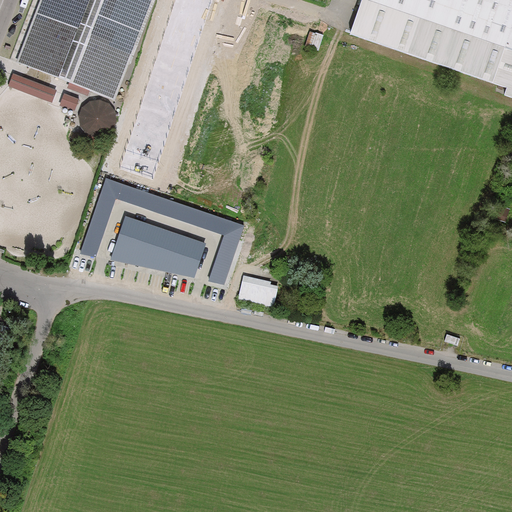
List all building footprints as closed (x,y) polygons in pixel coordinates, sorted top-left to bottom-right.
[(42,0),(18,62),(58,77),(73,83),(113,98),(150,0),(42,0)] [(209,0),(177,0),(123,167),(151,176),(209,0)] [(511,0),(362,0),(350,34),(507,89),(505,96),(511,98),(511,0)] [(56,91),(13,74),(9,84),(52,102),(56,91)] [(64,96),(60,104),(75,110),(80,99),(71,96),(70,99),(64,96)] [(113,108),(108,103),(103,100),(97,100),(91,101),(86,104),(82,109),(80,114),(80,120),(81,125),(85,130),(89,133),(95,135),(100,135),(106,133),(110,130),(114,125),(115,119),(115,113),(113,108)] [(106,178),(81,252),(96,257),(116,199),(224,235),(208,281),(224,287),(244,225),(106,178)] [(207,243),(126,216),(111,260),(194,279),(207,243)] [(279,287),(243,279),(239,299),(275,306),(279,287)] [(461,339),(446,334),(443,341),(459,346),(461,339)]
